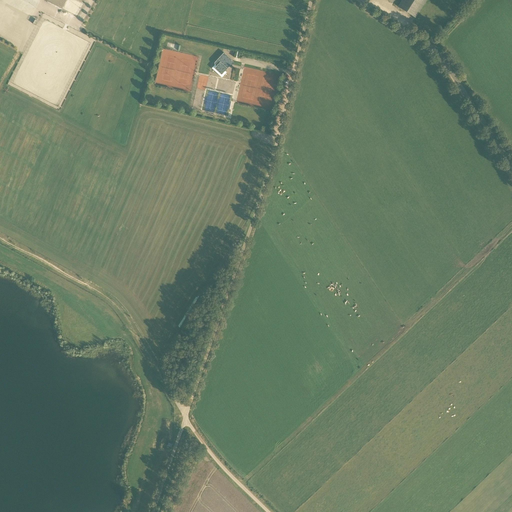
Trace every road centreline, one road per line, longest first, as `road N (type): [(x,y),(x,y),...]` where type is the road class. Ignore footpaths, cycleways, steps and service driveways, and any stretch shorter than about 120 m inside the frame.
road 1 (unclassified): [(312,0),(260,201),(185,418)]
road 2 (track): [(0,237),(113,302),(185,418)]
road 3 (unclassified): [(511,166),(437,53),(359,0)]
road 4 (unclassified): [(185,418),(267,511)]
